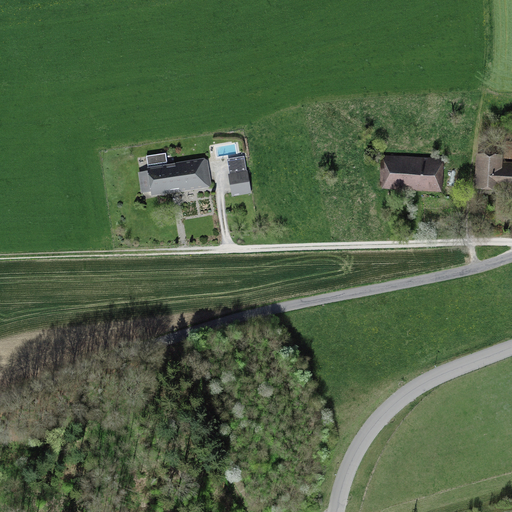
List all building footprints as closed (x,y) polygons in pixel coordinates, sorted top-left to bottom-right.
[(505,143),(507,120),(492,119),(490,142),(505,143)] [(151,191),(208,182),(205,163),(167,169),(165,154),(146,157),(151,191)] [(480,158),(479,186),(497,187),(497,185),(511,186),(511,169),(498,169),(499,156),(496,156),(495,159),(480,158)] [(438,161),(390,159),(389,182),(437,185),(438,161)] [(246,175),(232,177),(234,192),(249,190),(246,175)]
